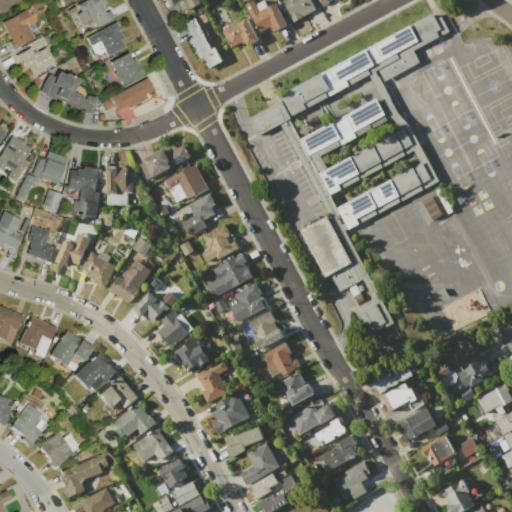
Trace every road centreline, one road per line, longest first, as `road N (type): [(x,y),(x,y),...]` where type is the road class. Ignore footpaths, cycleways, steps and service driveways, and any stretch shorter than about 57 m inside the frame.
road 1 (residential): [(419,511),(138,0)]
road 2 (residential): [(394,0),(168,122),(122,138),(55,130),(0,87)]
road 3 (residential): [(233,511),(170,402),(122,342),(81,311),(0,281)]
